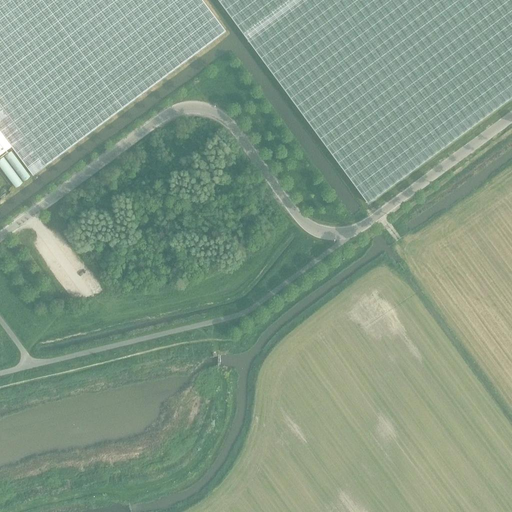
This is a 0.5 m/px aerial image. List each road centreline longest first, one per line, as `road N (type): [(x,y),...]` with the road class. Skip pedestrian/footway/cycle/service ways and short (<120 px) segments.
road 1 (tertiary): [(0,232),(172,108),(216,109),(306,225),(341,233),(511,114)]
road 2 (unknown): [(511,132),(239,337),(61,366),(43,361)]
